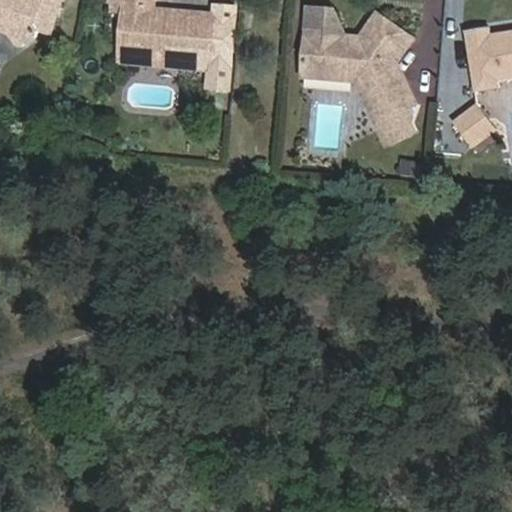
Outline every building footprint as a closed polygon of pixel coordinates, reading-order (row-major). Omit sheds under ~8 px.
[(0,0),(0,27),(17,34),(24,48),(42,42),(44,36),(48,37),(61,0),(0,0)] [(123,0),(123,6),(154,9),(154,0),(123,0)] [(134,55),(141,62),(156,64),(165,57),(165,53),(211,57),(215,20),(154,14),(154,9),(123,6),(120,50),(134,51),(134,55)] [(230,52),(234,19),(219,17),(215,51),(230,52)] [(393,118),(405,113),(414,109),(395,65),(410,42),(373,19),(360,40),(356,47),(349,46),(349,39),(305,36),(303,79),(356,84),(375,126),(393,118)] [(511,32),(491,35),(491,29),(465,32),(473,94),(498,90),(497,84),(511,81),(511,32)] [(209,74),(211,57),(165,53),(165,57),(156,64),(141,62),(134,55),(134,51),(120,50),(118,67),(209,74)] [(409,123),(405,113),(393,118),(375,126),(385,149),(412,137),(406,124),(409,123)] [(481,117),(456,129),(470,156),(494,144),(481,117)]
